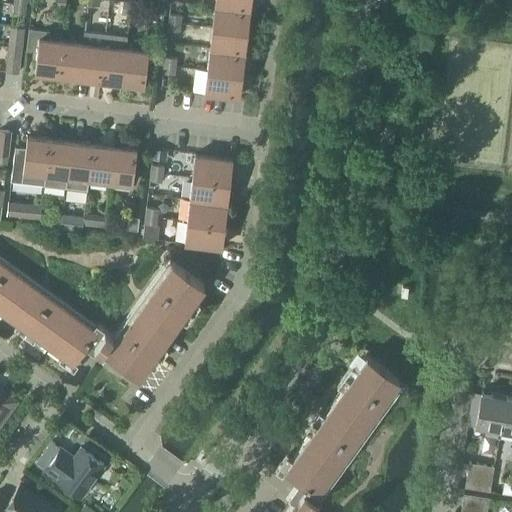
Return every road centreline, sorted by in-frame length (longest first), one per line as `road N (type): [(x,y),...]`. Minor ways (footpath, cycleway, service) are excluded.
road 1 (residential): [(207,493),(330,305),(368,0)]
road 2 (residential): [(135,442),(246,281),(261,125)]
road 3 (residential): [(261,125),(0,97)]
road 4 (residential): [(511,359),(463,350),(443,511)]
road 5 (residential): [(261,125),(275,0)]
